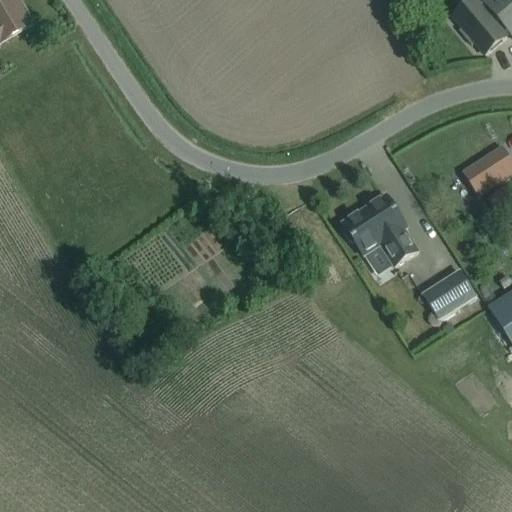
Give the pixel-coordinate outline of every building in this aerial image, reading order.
[(0,0),(0,44),(15,36),(33,26),(23,9),(20,11),(12,0),(0,0)] [(511,0),(488,0),(483,5),(481,6),(476,0),(474,0),(452,18),(485,58),(510,37),(511,39),(511,0)] [(0,55),(0,74),(12,71),(6,54),(0,55)] [(480,201),(511,180),(511,168),(502,153),(465,176),(480,201)] [(386,199),(343,227),(345,230),(343,234),(350,244),(354,244),(364,260),(381,249),(395,270),(418,255),(405,233),(407,232),(386,199)] [(477,300),(460,274),(423,298),(439,324),(477,300)] [(511,295),(488,312),(511,348),(511,295)]
